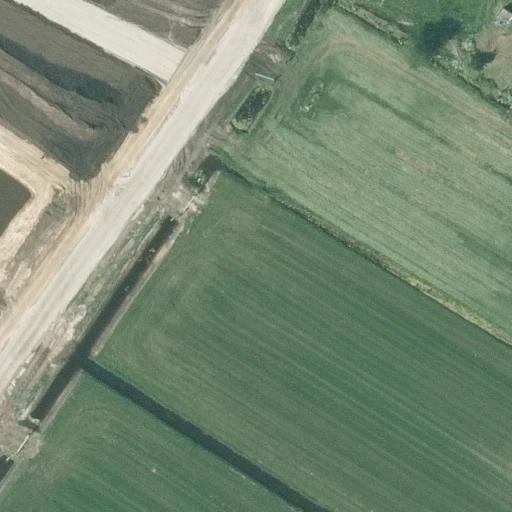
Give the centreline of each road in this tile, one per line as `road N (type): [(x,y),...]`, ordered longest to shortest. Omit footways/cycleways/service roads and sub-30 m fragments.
road 1 (residential): [(204,85),(0,376)]
road 2 (residential): [(204,85),(28,0)]
